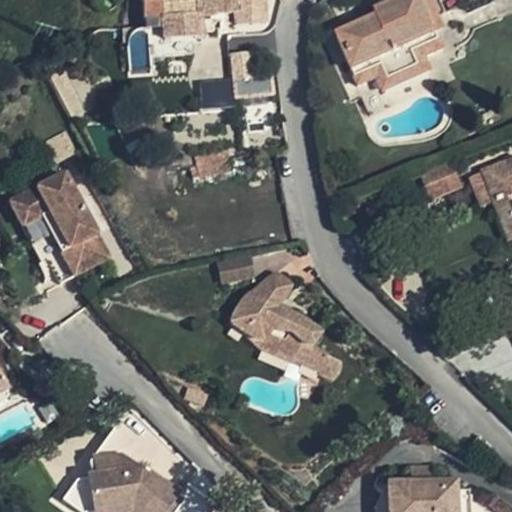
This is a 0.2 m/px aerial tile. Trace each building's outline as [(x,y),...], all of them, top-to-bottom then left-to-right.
[(157,28),(172,27),(170,0),(138,0),(140,30),(157,28)] [(157,28),(159,50),(198,48),(197,34),(197,23),(195,0),(170,0),(172,27),(157,28)] [(195,0),(197,23),(212,21),(231,20),(229,0),(195,0)] [(231,31),(260,30),(259,0),(229,0),(231,20),(231,31)] [(424,5),(367,28),(370,34),(360,38),(330,51),(351,102),(369,94),(375,107),(426,85),(421,73),(439,65),(432,51),(442,47),(424,5)] [(213,32),(212,21),(197,23),(197,34),(213,32)] [(244,64),(229,66),(231,92),(247,91),(244,64)] [(247,91),(231,92),(232,110),(267,106),(266,88),(247,91)] [(208,98),(193,99),(193,109),(196,109),(208,108),(208,98)] [(228,149),(194,156),(198,178),(232,171),(228,149)] [(431,200),(462,187),(451,162),(420,176),(431,200)] [(511,170),(475,185),(492,230),(500,227),(506,225),(510,236),(511,235),(511,170)] [(102,270),(57,184),(5,212),(10,222),(19,239),(37,230),(67,288),(102,270)] [(511,235),(510,236),(506,225),(500,227),(492,230),(502,256),(511,252),(511,235)] [(67,288),(37,230),(19,239),(50,297),(67,288)] [(203,338),(205,341),(210,348),(217,353),(224,357),(230,367),(236,377),(239,382),(248,390),(252,393),(262,402),(267,405),(275,409),(283,414),(292,421),(299,420),(305,414),(307,410),(307,404),(305,400),(302,396),(293,391),(290,389),(288,385),(288,382),(288,374),(292,371),(289,364),(284,354),(282,350),(273,339),(276,336),(282,328),(284,323),(283,319),(280,311),(271,300),(264,295),(256,290),(247,290),(237,293),(231,296),(222,306),(213,315),(207,324),(205,331),(203,338)] [(406,482),(434,482),(425,467),(406,467),(406,482)] [(153,511),(133,497),(74,472),(57,511),(153,511)] [(406,482),(383,483),(383,511),(454,511),(454,493),(454,481),(434,482),(406,482)] [(454,493),(454,511),(466,511),(466,492),(454,493)]
